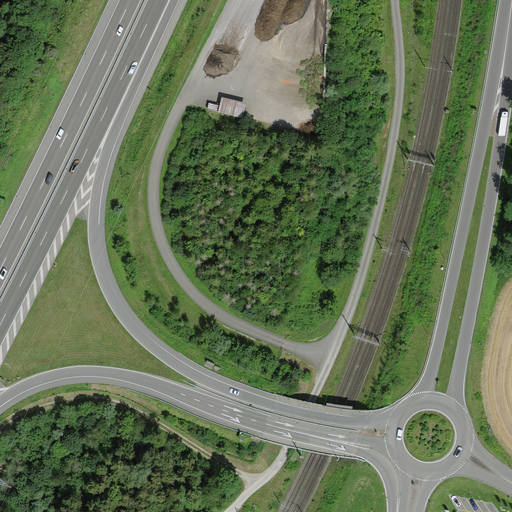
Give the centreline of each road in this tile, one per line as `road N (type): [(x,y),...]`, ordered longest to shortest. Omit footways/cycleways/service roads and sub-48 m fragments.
road 1 (motorway): [(395,424),(333,419),(237,393),(170,359),(128,322),(98,262),(93,221),(124,71)]
road 2 (track): [(395,0),(396,121),(362,272),(289,444),(236,504)]
road 3 (track): [(329,356),(207,305),(167,255),(157,226),(164,141),(238,0)]
road 4 (secondary): [(456,414),(501,135),(506,41)]
road 5 (secondary): [(506,41),(438,346),(417,403)]
road 6 (motorway): [(0,401),(28,383),(97,371),(355,445)]
road 7 (motorway): [(130,0),(0,270)]
road 8 (motorway): [(0,325),(124,71)]
